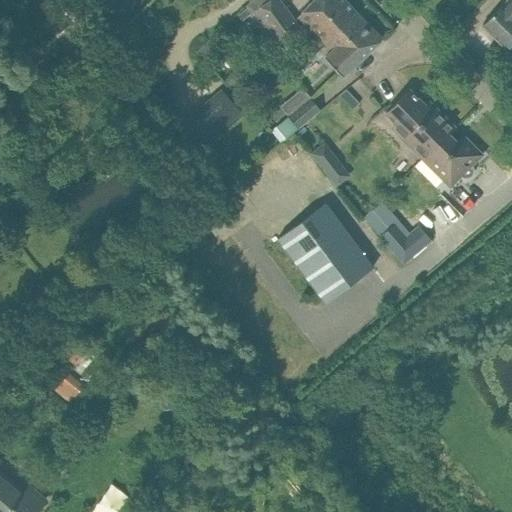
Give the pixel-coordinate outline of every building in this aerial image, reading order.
[(279,0),(253,0),(245,6),(275,46),(300,28),(279,0)] [(358,13),(345,0),(313,0),(298,16),(325,43),(358,13)] [(511,0),(506,0),(481,25),(506,50),(511,44),(511,0)] [(325,58),(343,76),(382,37),(358,13),(325,43),(332,50),(325,58)] [(304,50),(286,65),(292,72),(310,56),(304,50)] [(222,90),(181,124),(199,146),(240,111),(222,90)] [(432,113),(409,90),(386,112),(398,123),(393,128),(422,158),(444,137),(454,127),(436,109),(432,113)] [(305,91),(283,109),(299,128),(321,110),(305,91)] [(444,137),(422,158),(450,185),(461,175),(464,176),(468,176),(471,175),(473,172),(472,168),(470,165),(481,154),(462,135),(452,145),(444,137)] [(312,153),(327,173),(339,164),(324,144),(312,153)] [(326,303),(374,266),(326,202),(277,239),(326,303)] [(394,223),(380,235),(403,262),(431,239),(419,225),(408,234),(405,237),(403,234),(394,223)] [(0,511),(33,511),(43,501),(28,488),(24,492),(0,471),(0,511)]
